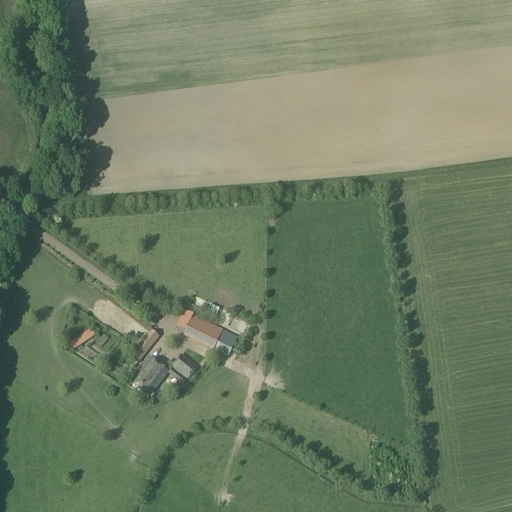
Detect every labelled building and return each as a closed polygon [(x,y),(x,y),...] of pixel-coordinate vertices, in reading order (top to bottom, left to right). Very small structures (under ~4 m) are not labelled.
[(192,318),(184,336),(183,338),(213,352),(222,332),(192,318)] [(134,328),(129,336),(139,342),(144,335),(134,328)] [(69,345),(73,352),(95,337),(90,330),(85,333),(74,341),(75,341),(69,345)] [(146,337),(154,344),(158,338),(150,332),(146,337)] [(137,349),(145,356),(154,344),(146,337),(137,349)] [(221,355),(228,359),(232,350),(226,347),(221,355)] [(145,356),(137,349),(130,359),(138,365),(145,356)] [(174,365),(171,369),(187,381),(197,369),(181,356),(174,365)] [(163,370),(149,359),(129,384),(148,399),(171,369),(174,365),(169,362),(163,370)]
